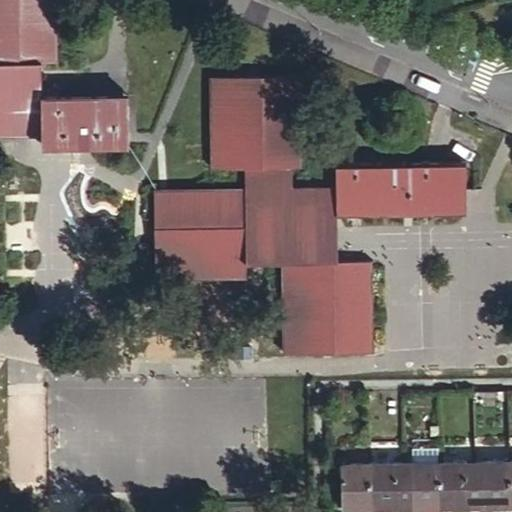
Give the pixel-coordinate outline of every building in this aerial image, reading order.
[(55,0),(0,0),(0,137),(39,137),(40,146),(127,145),(126,96),(40,95),(40,63),(56,62),(55,0)] [(299,75),(208,78),(211,169),(243,168),(243,187),(151,191),(153,282),(245,280),(245,264),(281,263),(283,355),(373,351),(369,233),(337,234),(336,215),(467,210),(464,162),(335,166),(335,184),(292,185),(291,167),(302,166),(299,75)] [(404,508),(439,507),(438,463),(403,464),(404,508)] [(438,463),(439,507),(474,506),(474,463),(438,463)] [(474,506),(508,506),(508,463),(474,463),(474,506)] [(342,509),(368,508),(367,464),(342,464),(342,509)] [(367,464),(368,508),(404,508),(403,464),(367,464)]
